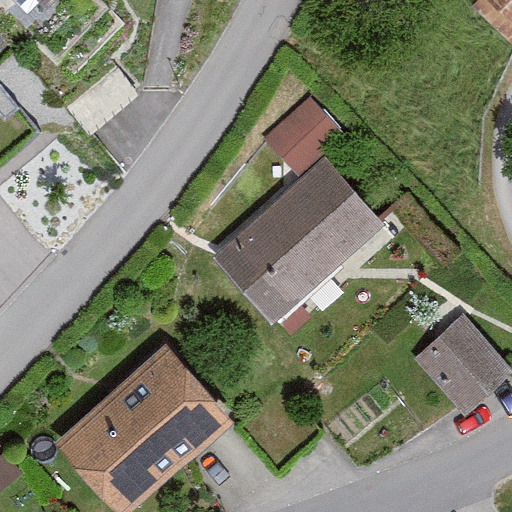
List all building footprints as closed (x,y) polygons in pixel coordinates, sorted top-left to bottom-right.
[(59,0),(41,0),(51,9),(59,0)] [(511,0),(493,0),(482,12),(511,41),(511,0)] [(61,99),(97,139),(144,96),(109,57),(61,99)] [(317,103),(272,143),(304,178),(348,139),(317,103)] [(339,160),(225,259),(283,325),(397,226),(339,160)] [(511,376),(511,366),(474,320),(424,361),(468,413),(511,376)] [(176,349),(65,446),(122,511),(137,511),(241,422),(176,349)] [(292,398),(252,437),(293,479),(333,440),(292,398)]
